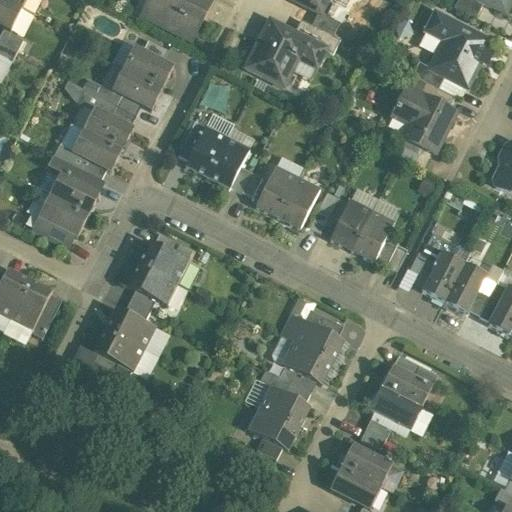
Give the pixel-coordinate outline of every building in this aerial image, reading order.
[(0,0),(22,12),(35,17),(42,0),(0,0)] [(22,12),(0,0),(0,28),(10,34),(22,12)] [(151,0),(143,18),(191,42),(212,0),(151,0)] [(286,0),(317,16),(321,17),(321,16),(329,0),(286,0)] [(459,0),(454,11),(475,22),(483,6),(483,5),(472,0),(459,0)] [(511,4),(511,0),(472,0),(483,5),(483,6),(505,18),(511,4)] [(492,44),(435,15),(424,35),(442,44),(428,71),(428,72),(444,80),(467,92),(492,44)] [(340,26),(321,16),(321,17),(317,16),(311,28),(333,39),(340,26)] [(295,35),(269,22),(245,70),(283,90),(298,62),(316,72),(326,53),(327,51),(295,35)] [(311,28),(301,23),(295,35),(327,51),(326,53),(333,57),(340,43),(333,39),(311,28)] [(22,44),(2,34),(0,38),(0,46),(17,55),(22,44)] [(167,54),(148,43),(142,54),(162,64),(167,54)] [(17,55),(0,46),(0,59),(11,65),(17,55)] [(142,54),(134,50),(123,72),(162,92),(173,70),(162,64),(142,54)] [(444,80),(428,72),(428,71),(418,65),(411,79),(425,86),(438,92),(444,80)] [(162,92),(123,72),(112,94),(120,99),(142,110),(151,114),(162,92)] [(438,92),(425,86),(419,98),(448,113),(454,101),(438,92)] [(419,98),(406,92),(392,120),(409,128),(403,141),(435,157),(455,116),(448,113),(419,98)] [(142,110),(120,99),(115,109),(137,120),(142,110)] [(137,120),(115,109),(110,120),(132,131),(137,120)] [(110,120),(94,112),(83,134),(122,154),(133,132),(132,131),(110,120)] [(194,125),(187,139),(197,144),(204,131),(194,125)] [(187,164),(184,170),(207,182),(227,142),(204,131),(197,144),(187,164)] [(122,154),(83,134),(71,156),(106,173),(110,176),(122,154)] [(197,144),(187,139),(177,159),(187,164),(197,144)] [(248,154),(227,142),(207,182),(228,193),(230,190),(240,171),(248,154)] [(511,147),(506,149),(502,156),(504,162),(508,164),(502,177),(497,178),(494,184),(495,190),(511,198),(511,147)] [(70,168),(53,160),(47,172),(59,178),(60,177),(64,179),(70,168)] [(106,173),(86,163),(81,174),(100,184),(106,173)] [(81,174),(70,168),(64,179),(76,185),(81,174)] [(251,176),(240,171),(230,190),(241,196),(251,176)] [(275,171),(255,211),(277,222),(297,183),(275,171)] [(100,184),(81,174),(76,185),(95,195),(100,184)] [(251,176),(241,196),(251,201),(261,182),(251,176)] [(64,179),(60,177),(59,178),(49,199),(88,219),(99,197),(95,195),(76,185),(64,179)] [(319,194),(297,183),(277,222),(299,233),(319,194)] [(337,203),(326,197),(319,211),(330,216),(337,203)] [(88,219),(49,199),(38,221),(39,222),(53,229),(73,239),(77,241),(88,219)] [(348,208),(337,203),(330,216),(340,222),(348,208)] [(372,216),(349,205),(340,222),(330,242),(329,244),(352,255),(372,216)] [(330,216),(319,211),(309,231),(320,237),(330,216)] [(330,216),(320,237),(330,242),(340,222),(330,216)] [(393,227),(372,216),(352,255),(373,266),(374,264),(385,244),(393,227)] [(53,229),(39,222),(33,233),(68,250),(48,240),(53,229)] [(73,239),(53,229),(48,240),(68,250),(73,239)] [(178,247),(158,237),(153,248),(173,258),(178,247)] [(385,244),(374,264),(385,270),(395,250),(385,244)] [(153,248),(149,246),(137,268),(177,288),(188,266),(186,265),(173,258),(153,248)] [(191,254),(178,247),(173,258),(186,265),(191,254)] [(395,250),(385,270),(396,276),(406,255),(396,249),(395,250)] [(408,272),(418,277),(423,266),(433,272),(436,266),(416,256),(408,272)] [(423,292),(421,295),(444,307),(464,268),(441,256),(436,266),(433,272),(423,292)] [(433,272),(423,266),(418,277),(413,287),(423,292),(433,272)] [(177,288),(137,268),(126,290),(134,294),(154,305),(166,310),(177,288)] [(464,268),(444,307),(466,318),(467,314),(478,294),(485,279),(464,268)] [(0,287),(0,318),(10,324),(30,284),(8,273),(4,280),(0,287)] [(52,295),(30,284),(10,324),(32,335),(35,329),(40,319),(50,299),(52,295)] [(505,293),(495,288),(488,300),(499,305),(505,293)] [(511,334),(511,292),(507,290),(505,293),(499,305),(489,325),(487,329),(509,340),(511,334)] [(154,305),(134,294),(129,305),(149,316),(154,305)] [(478,294),(467,314),(478,320),(488,300),(478,294)] [(61,305),(50,299),(40,319),(50,325),(61,305)] [(488,300),(478,320),(489,325),(499,305),(488,300)] [(149,316),(129,305),(124,316),(143,326),(149,316)] [(124,316),(115,312),(104,334),(144,354),(155,332),(124,316)] [(343,331),(309,314),(303,325),(337,342),(343,331)] [(50,325),(40,319),(35,329),(45,335),(50,325)] [(337,342),(303,325),(292,347),(332,367),(343,345),(337,342)] [(144,354),(104,334),(93,357),(97,359),(117,369),(132,377),(144,354)] [(332,367),(292,347),(281,369),(295,377),(315,387),(321,389),(332,367)] [(117,369),(97,359),(92,370),(112,380),(117,369)] [(418,370),(398,360),(392,370),(413,381),(418,370)] [(392,370),(381,392),(420,412),(431,390),(392,370)] [(315,387),(295,377),(290,387),(310,397),(315,387)] [(310,397),(290,387),(284,398),(304,408),(310,397)] [(284,398),(270,390),(258,413),(298,433),(309,411),(304,408),(284,398)] [(420,412),(381,392),(370,414),(409,434),(420,412)] [(298,433),(258,413),(247,435),(262,442),(282,453),(287,455),(298,433)] [(390,433),(370,422),(365,433),(385,443),(390,433)] [(385,443),(365,433),(359,444),(379,454),(385,443)] [(282,453),(262,442),(256,453),(276,463),(282,453)] [(391,468),(352,448),(341,470),(380,490),(391,468)] [(506,489),(511,476),(511,455),(507,453),(493,483),(506,489)] [(369,511),(380,490),(341,470),(329,493),(367,511),(369,511)]
